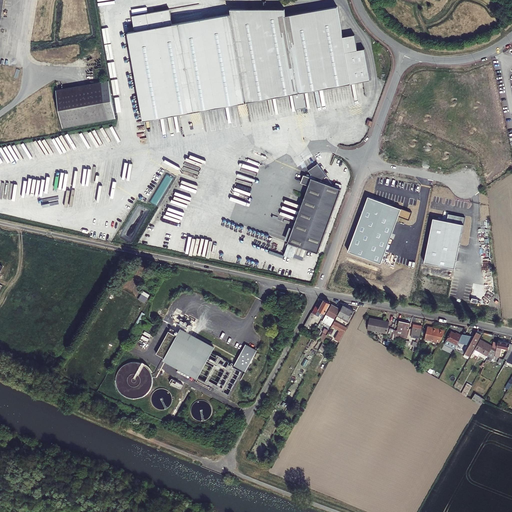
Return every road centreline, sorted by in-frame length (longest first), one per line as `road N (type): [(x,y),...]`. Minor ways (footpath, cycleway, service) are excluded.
road 1 (residential): [(317,292),(0,222)]
road 2 (residential): [(511,331),(317,292)]
road 3 (unclassified): [(364,162),(317,148),(257,185),(246,216)]
road 4 (unclassified): [(317,292),(364,162)]
